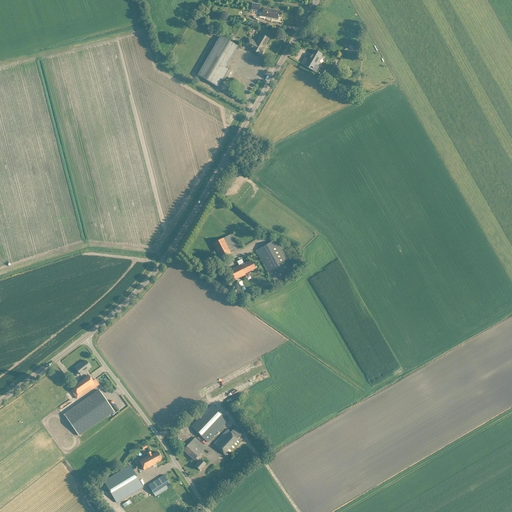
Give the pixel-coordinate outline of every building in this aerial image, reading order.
[(251,10),(259,11),(263,12),(262,16),(277,19),(278,16),(278,15),(279,11),(259,8),(260,5),(253,3),(251,10)] [(248,39),(244,45),(253,49),(252,50),(259,54),(260,53),(261,54),(264,48),(263,48),(268,39),(261,35),(256,43),(248,39)] [(220,36),(197,75),(219,88),(230,71),(225,68),(238,46),(220,36)] [(312,70),(321,54),(314,50),(309,60),(305,57),(301,64),(312,70)] [(239,249),(231,233),(213,244),(220,258),(239,249)] [(276,239),(256,251),(271,278),(291,267),(276,239)] [(301,252),(301,251),(301,250),(301,248),(300,247),(299,246),(298,245),(296,244),(295,244),(293,243),(292,243),(290,244),(289,244),(288,245),(287,246),(286,248),(285,250),(285,251),(285,253),(286,255),(286,256),(287,257),(289,258),(290,259),(292,259),(293,259),(294,259),(296,259),(297,258),(299,257),(300,256),(300,255),(301,253),(301,252)] [(239,265),(230,270),(235,279),(255,269),(251,261),(244,264),(242,260),(237,262),(239,265)] [(80,374),(91,367),(86,361),(80,365),(79,364),(75,367),(78,371),(75,373),(78,377),(80,374)] [(95,384),(93,381),(89,376),(72,387),(77,394),(89,386),(90,387),(95,384)] [(64,414),(79,436),(114,412),(99,390),(91,396),(64,414)] [(228,421),(211,405),(191,427),(207,442),(228,421)] [(214,444),(226,456),(240,441),(239,439),(243,435),(235,428),(232,432),(228,429),(214,444)] [(195,466),(200,470),(206,464),(197,456),(205,448),(194,438),(183,450),(197,464),(195,466)] [(144,470),(155,464),(155,463),(162,459),(158,452),(152,455),(150,452),(146,454),(147,456),(139,461),(144,470)] [(143,487),(136,475),(130,466),(103,481),(116,503),(143,487)] [(171,486),(164,475),(148,486),(155,497),(171,486)] [(170,503),(168,505),(172,511),(175,510),(176,511),(181,511),(184,510),(182,506),(183,506),(178,498),(177,499),(175,496),(168,500),(170,503)]
